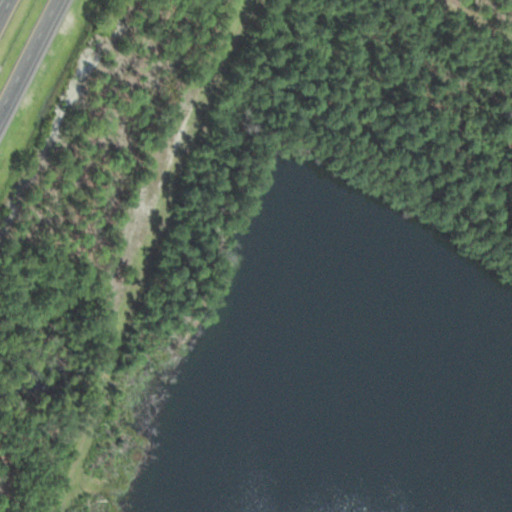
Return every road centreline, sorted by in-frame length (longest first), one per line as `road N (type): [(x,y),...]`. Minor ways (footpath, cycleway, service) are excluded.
road 1 (residential): [(238,0),(186,117),(54,511)]
road 2 (motorway): [(0,112),(57,0)]
